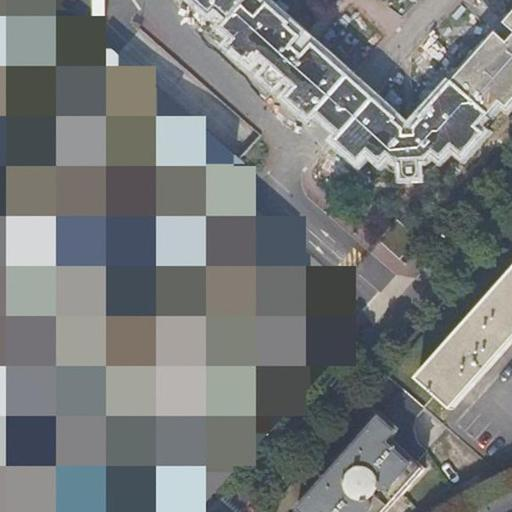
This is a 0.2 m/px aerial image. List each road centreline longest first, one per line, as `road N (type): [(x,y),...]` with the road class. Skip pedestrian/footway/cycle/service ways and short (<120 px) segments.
road 1 (residential): [(400,319),(228,511)]
road 2 (residential): [(400,319),(267,196),(305,152)]
road 3 (residential): [(156,0),(184,42),(305,152)]
road 4 (residential): [(305,152),(441,0)]
road 5 (residential): [(511,193),(400,319)]
